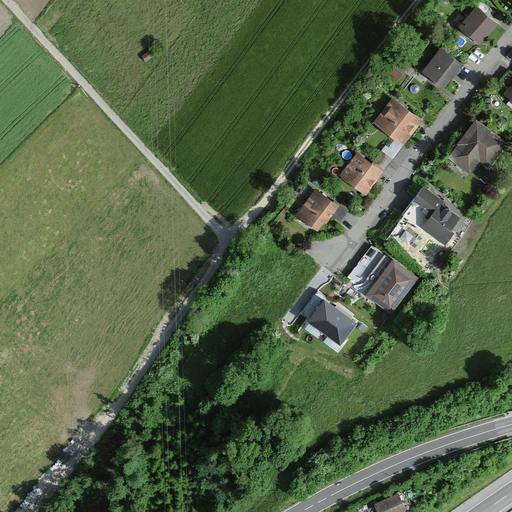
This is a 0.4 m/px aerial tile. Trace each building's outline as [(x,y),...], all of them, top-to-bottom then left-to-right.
[(477,5),(459,26),(481,44),(499,23),(477,5)] [(442,45),(423,70),(445,87),(464,62),(442,45)] [(373,122),(404,145),(424,119),(393,95),(373,122)] [(462,150),(456,159),(471,171),(479,161),(487,167),(507,142),(477,119),(456,145),(462,150)] [(339,177),(366,195),(384,169),(357,150),(339,177)] [(316,186),(297,212),(323,231),(342,205),(316,186)] [(434,212),(424,226),(446,243),(465,217),(424,187),(415,199),(434,212)] [(409,243),(413,236),(405,232),(402,239),(409,243)] [(374,244),(347,275),(361,287),(388,257),(374,244)] [(393,257),(367,294),(397,314),(422,278),(393,257)] [(355,324),(323,301),(307,322),(340,345),(355,324)] [(409,511),(402,494),(375,506),(378,511),(409,511)]
